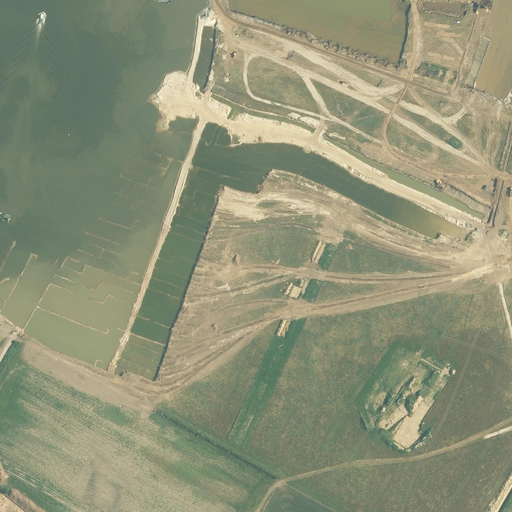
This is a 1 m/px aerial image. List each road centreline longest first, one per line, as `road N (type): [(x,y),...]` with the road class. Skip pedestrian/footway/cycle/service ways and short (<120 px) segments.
road 1 (track): [(49,511),(105,381),(0,336)]
road 2 (track): [(511,396),(465,385),(391,511)]
